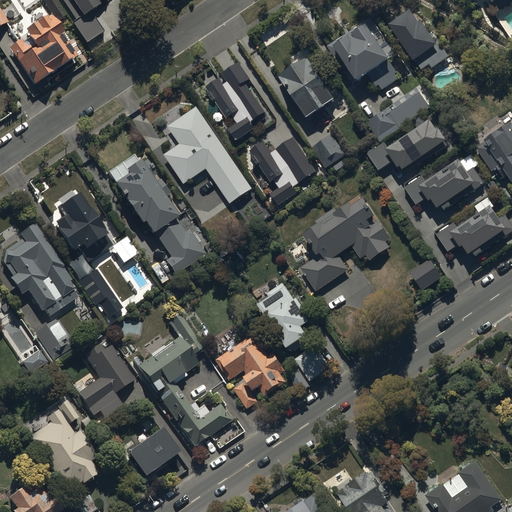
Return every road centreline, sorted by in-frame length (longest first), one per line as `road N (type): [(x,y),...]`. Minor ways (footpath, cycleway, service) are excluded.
road 1 (secondary): [(177,511),(511,285)]
road 2 (residential): [(0,156),(228,0)]
